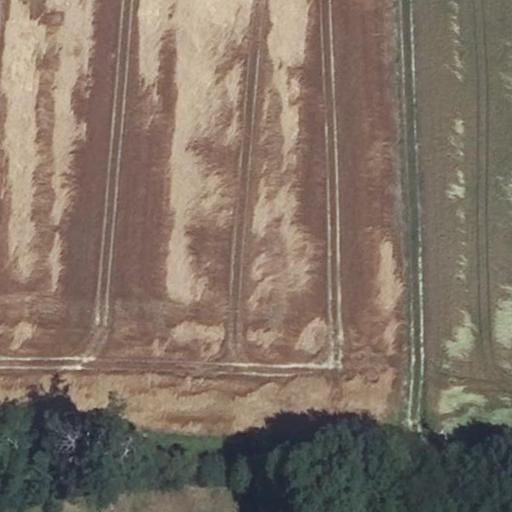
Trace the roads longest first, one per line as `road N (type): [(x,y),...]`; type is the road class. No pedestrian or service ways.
road 1 (track): [(511,457),(0,446)]
road 2 (track): [(415,0),(420,454)]
